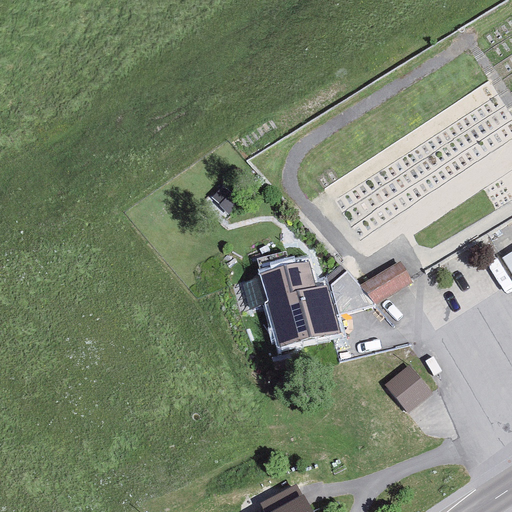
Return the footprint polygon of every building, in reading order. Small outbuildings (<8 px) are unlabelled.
[(511,251),(502,257),(511,274),(511,251)] [(372,306),(407,283),(395,264),(359,287),(372,306)] [(298,265),(246,280),(266,353),(328,336),(316,291),(306,294),(298,265)] [(367,312),(336,276),(317,291),(326,321),(367,312)] [(401,420),(430,398),(407,368),(378,390),(401,420)] [(292,511),(285,498),(260,511),(292,511)]
